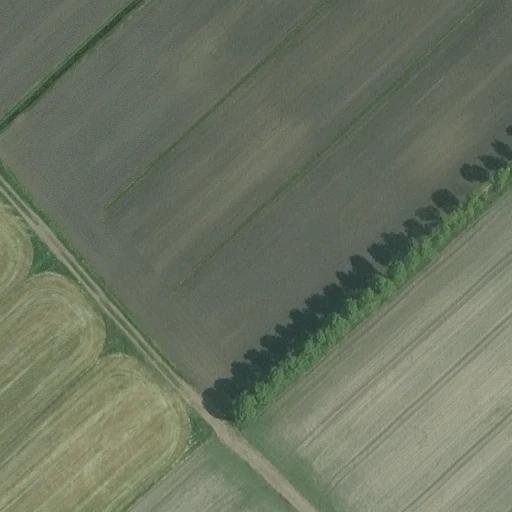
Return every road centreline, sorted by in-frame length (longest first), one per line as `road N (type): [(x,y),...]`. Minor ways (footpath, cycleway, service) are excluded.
road 1 (track): [(210,417),(0,185)]
road 2 (track): [(306,511),(210,417)]
